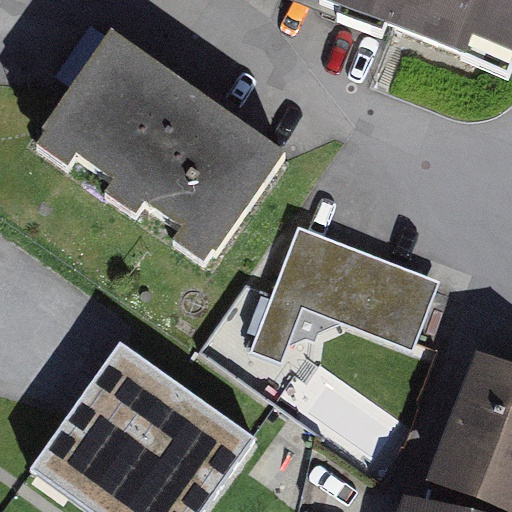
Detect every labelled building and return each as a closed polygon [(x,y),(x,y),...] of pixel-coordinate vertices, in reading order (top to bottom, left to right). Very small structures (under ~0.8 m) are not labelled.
[(511,0),(332,0),(327,15),(468,69),(474,54),(511,68),(511,0)] [(290,172),(116,49),(38,159),(212,282),(290,172)] [(441,280),(297,225),(248,354),(284,368),(305,315),(412,356),(441,280)] [(198,511),(256,430),(121,335),(33,463),(96,511),(198,511)] [(511,355),(477,343),(427,473),(435,475),(430,491),(511,509),(511,355)] [(511,511),(511,509),(430,491),(400,485),(393,511),(511,511)]
